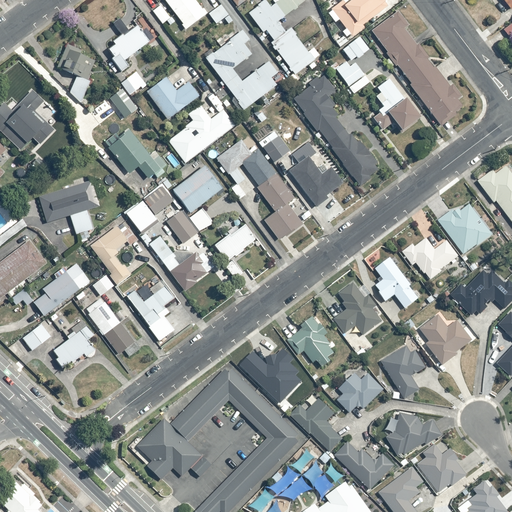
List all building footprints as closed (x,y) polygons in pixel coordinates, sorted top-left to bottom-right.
[(185,30),(187,29),(207,14),(196,0),(165,0),(183,24),(181,25),(185,30)] [(275,41),(287,32),(278,21),(306,0),(280,0),(271,7),(265,0),(249,13),(263,32),(266,30),(275,41)] [(342,0),(341,0),(341,1),(331,9),(352,37),(361,29),(358,25),(382,6),(388,1),(387,0),(354,0),(347,6),(342,0)] [(163,3),(161,4),(153,10),(162,24),(167,20),(170,25),(174,23),(171,18),(164,9),(166,8),(163,3)] [(233,20),(222,4),(209,13),(216,24),(224,18),(228,23),(233,20)] [(410,24),(398,9),(371,31),(412,83),(410,85),(439,122),(464,103),(405,28),(410,24)] [(511,37),(511,21),(503,29),(511,39),(511,37)] [(145,33),(138,24),(108,47),(114,56),(112,58),(122,72),(130,66),(126,60),(155,38),(149,30),(145,33)] [(287,32),(275,41),(272,43),(295,74),(320,56),(314,48),(308,52),(291,29),(287,32)] [(250,39),(243,30),(206,58),(235,96),(230,100),(240,113),(277,85),(272,78),(281,71),(272,59),(243,81),(233,69),(253,54),(244,43),(250,39)] [(369,49),(359,36),(342,49),(352,62),(369,49)] [(88,78),(96,60),(83,54),(84,52),(68,44),(58,66),(74,74),(77,76),(70,92),(81,102),(91,80),(88,78)] [(336,69),(349,87),(346,90),(350,96),(355,93),(369,82),(355,63),(350,67),(346,61),(336,69)] [(146,83),(137,71),(121,83),(130,95),(146,83)] [(301,93),(293,98),(316,132),(319,130),(360,187),(372,178),(370,176),(379,170),(375,165),(379,162),(362,139),(356,143),(331,109),(337,105),(330,96),(337,91),(325,74),(320,78),(316,73),(297,87),(301,93)] [(177,91),(167,77),(147,92),(168,119),(200,96),(189,82),(177,91)] [(371,115),(383,131),(385,133),(398,123),(404,131),(423,116),(408,96),(405,98),(389,78),(377,86),(382,92),(376,96),(383,106),(371,115)] [(44,141),(56,129),(36,111),(39,107),(27,96),(3,121),(0,124),(0,132),(21,152),(38,135),(44,141)] [(210,119),(200,105),(188,114),(194,121),(168,140),(185,163),(235,125),(223,109),(210,119)] [(148,179),(154,174),(158,180),(166,174),(162,168),(166,165),(155,151),(150,155),(129,128),(108,145),(130,173),(139,166),(148,179)] [(290,151),(273,129),(258,141),(274,163),(290,151)] [(289,203),(293,200),(295,198),(275,172),(255,146),(250,150),(241,139),(216,157),(235,182),(228,188),(238,200),(246,194),(238,184),(245,179),(237,168),(242,164),(258,185),(256,187),(276,212),(264,220),(279,240),(293,230),(294,232),(305,224),(303,222),(311,215),(308,210),(299,217),(289,203)] [(322,175),(308,157),(289,171),(317,207),(327,199),(325,197),(344,183),(332,167),(322,175)] [(76,235),(93,229),(87,210),(100,207),(94,186),(87,188),(80,164),(56,172),(61,190),(54,192),(55,197),(41,202),(47,222),(70,216),(76,235)] [(511,171),(507,165),(496,173),(493,170),(478,181),(494,203),(496,201),(511,221),(511,171)] [(221,190),(204,167),(172,191),(189,214),(221,190)] [(162,188),(159,190),(126,217),(141,236),(157,223),(154,219),(174,204),(166,194),(162,188)] [(492,235),(470,204),(461,211),(458,207),(439,220),(463,255),(492,235)] [(202,208),(189,217),(200,231),(213,222),(202,208)] [(183,244),(196,234),(200,241),(204,238),(200,231),(183,209),(166,222),(183,244)] [(121,251),(119,248),(127,241),(130,245),(137,239),(122,220),(90,246),(111,273),(109,275),(117,286),(131,275),(115,255),(121,251)] [(246,250),(245,248),(256,240),(244,224),(216,245),(227,261),(235,255),(236,257),(246,250)] [(162,261),(184,290),(210,270),(196,251),(179,264),(172,254),(159,237),(150,245),(162,261)] [(415,262),(429,279),(431,281),(443,271),(441,269),(458,256),(446,241),(435,250),(426,238),(414,247),(412,244),(402,252),(412,264),(415,262)] [(0,299),(48,263),(29,239),(0,261),(0,299)] [(414,289),(390,257),(376,268),(384,280),(375,286),(386,301),(395,295),(405,309),(419,299),(412,290),(414,289)] [(76,262),(67,269),(65,266),(52,276),(54,278),(41,288),(45,293),(33,301),(44,315),(90,281),(76,262)] [(114,286),(106,275),(92,285),(100,296),(114,286)] [(450,295),(467,313),(472,318),(492,299),(504,311),(511,302),(511,288),(503,279),(486,295),(473,281),(467,287),(462,282),(450,295)] [(358,288),(354,283),(339,294),(349,308),(333,319),(348,341),(360,333),(362,336),(382,322),(371,307),(375,304),(362,286),(358,288)] [(151,287),(141,294),(138,289),(126,297),(133,305),(162,347),(178,336),(167,321),(172,318),(167,311),(177,304),(164,286),(156,293),(151,287)] [(33,300),(23,289),(11,299),(17,305),(19,303),(23,308),(33,300)] [(141,348),(100,296),(83,309),(120,355),(125,351),(130,357),(141,348)] [(511,347),(497,364),(511,377),(511,375),(511,314),(510,313),(498,325),(511,337),(511,347)] [(448,327),(438,314),(419,328),(429,341),(426,343),(442,365),(457,354),(455,352),(472,340),(457,320),(448,327)] [(329,333),(326,329),(315,316),(288,340),(300,354),(304,351),(314,363),(317,360),(324,368),(331,361),(328,358),(333,353),(329,348),(332,345),(325,336),(329,333)] [(59,357),(57,359),(63,368),(85,354),(87,357),(96,351),(88,340),(95,335),(85,320),(73,328),(74,330),(68,334),(70,338),(54,349),(59,357)] [(51,337),(41,324),(23,338),(33,351),(51,337)] [(412,351),(407,344),(381,361),(405,400),(420,390),(412,376),(427,366),(416,349),(412,351)] [(252,350),(237,366),(284,412),(290,405),(284,400),(302,382),(295,375),(299,371),(290,362),(294,358),(283,347),(276,354),(273,352),(264,362),(252,350)] [(258,433),(185,508),(189,511),(216,511),(292,435),(217,362),(160,419),(154,413),(125,442),(142,458),(136,464),(150,479),(163,466),(171,474),(193,451),(178,436),(219,395),(258,433)] [(362,379),(356,373),(339,389),(344,394),(337,400),(350,413),(359,405),(363,409),(383,390),(368,374),(362,379)] [(309,435),(310,434),(329,452),(342,438),(326,422),(335,413),(320,398),(318,400),(312,393),(306,399),(312,406),(308,410),(302,404),(290,416),(309,435)] [(417,416),(402,413),(394,431),(386,436),(399,458),(426,443),(427,445),(443,435),(434,419),(424,424),(417,416)] [(375,459),(363,448),(359,453),(348,442),(334,456),(369,490),(393,465),(381,453),(375,459)] [(448,450),(444,444),(438,448),(435,444),(423,453),(426,457),(417,464),(438,494),(466,474),(457,461),(459,459),(451,448),(448,450)] [(392,511),(423,511),(432,506),(430,504),(434,501),(422,484),(424,482),(412,467),(378,492),(392,511)] [(278,511),(275,511),(365,511),(343,480),(340,483),(337,478),(316,492),(320,497),(309,504),(306,500),(288,511),(278,511)] [(477,493),(468,500),(472,504),(468,507),(470,511),(467,511),(505,511),(508,510),(497,496),(498,495),(487,479),(474,489),(477,493)] [(0,511),(40,511),(37,509),(41,505),(31,497),(34,494),(24,485),(21,488),(16,483),(0,499),(0,503),(9,511),(2,511),(0,510),(0,511)]
